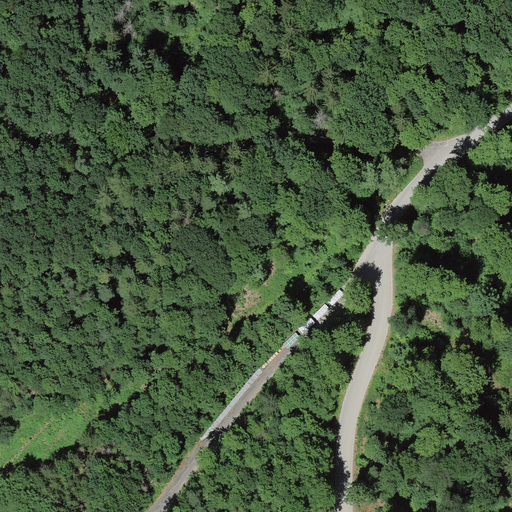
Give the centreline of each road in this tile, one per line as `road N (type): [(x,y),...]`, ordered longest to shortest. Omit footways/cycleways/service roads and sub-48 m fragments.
road 1 (track): [(350,511),(352,420),(385,295),(379,242)]
road 2 (track): [(0,424),(175,371)]
